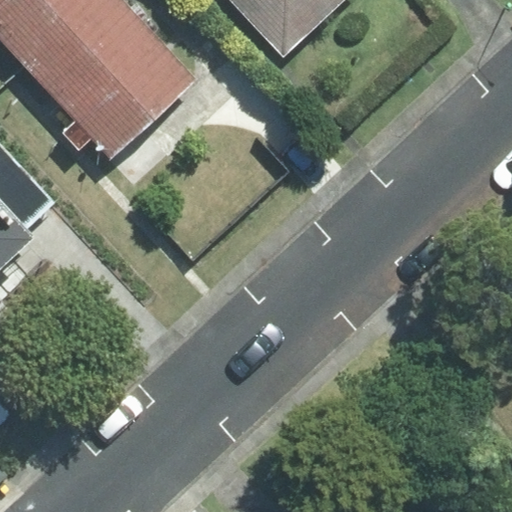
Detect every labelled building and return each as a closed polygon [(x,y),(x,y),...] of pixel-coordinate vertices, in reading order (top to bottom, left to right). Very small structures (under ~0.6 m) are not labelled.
[(0,0),(0,37),(28,68),(103,0),(0,0)] [(92,139),(109,157),(194,81),(120,0),(103,0),(28,68),(76,120),(62,132),(79,150),(92,139)] [(231,0),(284,55),(343,0),(231,0)] [(0,204),(22,228),(51,202),(0,145),(0,204)] [(0,268),(32,238),(22,228),(0,204),(0,268)]
